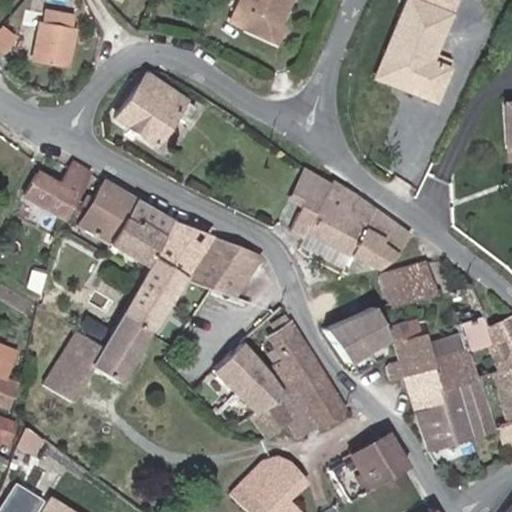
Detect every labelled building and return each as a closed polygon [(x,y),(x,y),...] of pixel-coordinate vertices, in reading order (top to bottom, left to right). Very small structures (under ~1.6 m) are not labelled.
[(276,25),(287,0),(238,0),(235,7),(251,14),(245,28),(274,41),(281,27),(276,25)] [(245,28),(251,14),(235,7),(229,20),(245,28)] [(72,31),(74,16),(40,10),(38,25),(72,31)] [(65,65),(72,31),(38,25),(32,59),(65,65)] [(432,68),(437,59),(426,53),(421,62),(432,68)] [(166,89),(143,73),(136,83),(153,94),(157,87),(164,92),(166,89)] [(171,116),(182,100),(166,89),(164,92),(157,87),(153,94),(136,83),(113,117),(152,144),(171,116)] [(181,123),(192,107),(182,100),(171,116),(181,123)] [(394,133),(406,105),(395,101),(383,128),(394,133)] [(381,159),(392,134),(383,130),(372,155),(381,159)] [(61,217),(88,172),(71,162),(58,185),(36,172),(22,195),(61,217)] [(299,205),(313,175),(302,169),(287,200),(299,205)] [(304,232),(328,184),(313,175),(299,205),(288,231),(301,238),(304,232)] [(107,243),(134,200),(102,180),(76,225),(107,243)] [(330,181),(328,184),(304,232),(347,254),(359,231),(347,225),(361,202),(330,181)] [(134,200),(107,243),(145,266),(160,236),(161,234),(167,219),(134,200)] [(383,237),(391,224),(361,202),(347,225),(359,231),(361,226),(383,237)] [(146,330),(208,235),(167,219),(161,234),(160,236),(145,266),(120,312),(146,330)] [(391,256),(407,236),(391,224),(383,237),(361,226),(359,231),(347,254),(375,269),(391,256)] [(340,268),(347,254),(304,232),(301,238),(298,245),(340,268)] [(232,295),(258,255),(212,236),(185,278),(232,295)] [(386,304),(431,292),(421,262),(377,275),(386,304)] [(345,364),(385,338),(370,307),(321,329),(345,364)] [(115,379),(146,330),(120,312),(109,331),(100,346),(75,331),(41,385),(69,402),(92,366),(115,379)] [(466,319),(463,314),(455,316),(457,322),(466,319)] [(488,344),(484,327),(480,315),(466,319),(457,322),(461,335),(464,348),(464,351),(486,344),(488,344)] [(342,410),(283,316),(270,324),(274,329),(264,335),(278,358),(269,364),(287,392),(293,387),(316,426),(342,410)] [(511,405),(511,321),(508,316),(484,327),(488,344),(486,344),(495,372),(502,371),(511,405)] [(100,346),(109,331),(87,318),(78,332),(100,346)] [(393,343),(418,336),(413,318),(387,325),(393,343)] [(398,359),(425,351),(424,346),(421,335),(418,336),(393,343),(398,359)] [(464,348),(461,335),(424,346),(425,351),(428,359),(464,348)] [(281,396),(263,370),(238,341),(215,364),(247,395),(259,412),(281,396)] [(11,351),(0,347),(0,374),(2,375),(11,351)] [(455,385),(473,380),(464,351),(464,348),(428,359),(430,366),(441,402),(459,398),(455,385)] [(403,374),(430,366),(428,359),(425,351),(398,359),(403,374)] [(391,380),(403,376),(403,374),(398,359),(390,362),(387,367),(391,380)] [(414,411),(441,402),(430,366),(403,374),(403,376),(414,411)] [(511,405),(502,371),(495,372),(489,374),(504,424),(511,421),(511,405)] [(0,407),(4,409),(14,383),(0,377),(0,407)] [(470,435),(489,429),(475,380),(473,380),(455,385),(459,398),(470,435)] [(250,418),(264,437),(286,422),(296,438),(316,426),(293,387),(287,392),(281,396),(259,412),(250,418)] [(426,449),(470,435),(459,398),(441,402),(414,411),(426,449)] [(0,442),(6,444),(14,422),(0,417),(0,442)] [(510,459),(511,457),(511,421),(504,424),(496,426),(501,446),(505,444),(510,459)] [(329,470),(345,499),(404,467),(386,436),(329,470)] [(299,511),(284,499),(302,483),(286,463),(274,457),(260,461),(229,493),(249,511),(299,511)] [(70,511),(11,482),(0,504),(0,511),(70,511)] [(511,511),(511,500),(503,511),(511,511)]
